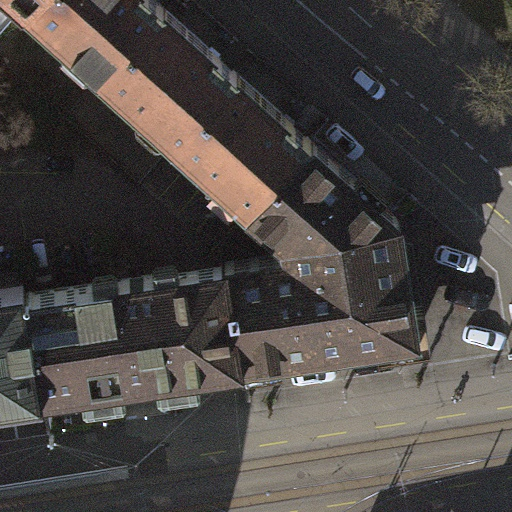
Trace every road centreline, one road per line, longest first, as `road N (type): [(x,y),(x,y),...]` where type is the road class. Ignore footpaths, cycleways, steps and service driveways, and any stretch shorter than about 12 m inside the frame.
road 1 (residential): [(65,511),(511,443)]
road 2 (primary): [(511,168),(319,0)]
